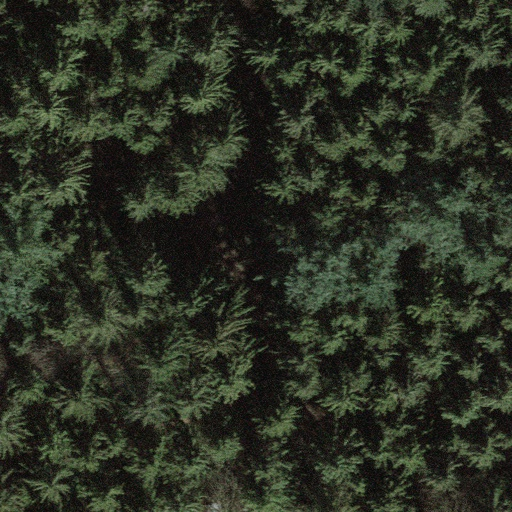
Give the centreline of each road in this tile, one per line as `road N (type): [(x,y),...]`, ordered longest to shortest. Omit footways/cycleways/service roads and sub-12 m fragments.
road 1 (track): [(229,0),(259,182),(0,167)]
road 2 (track): [(259,182),(300,511)]
